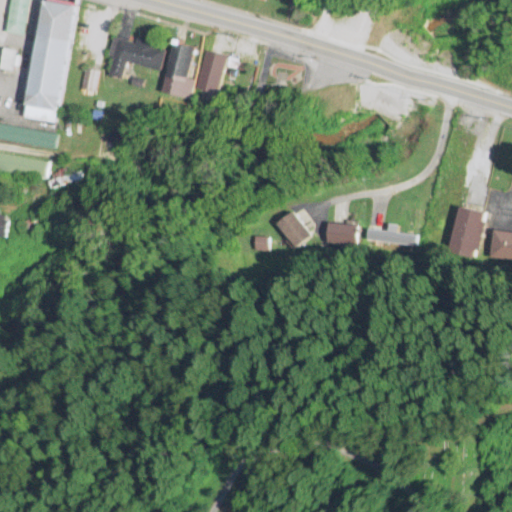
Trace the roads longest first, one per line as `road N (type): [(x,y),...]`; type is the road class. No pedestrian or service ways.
road 1 (primary): [(511,108),(155,0)]
road 2 (residential): [(431,511),(352,456),(303,446),(262,457),(213,511)]
road 3 (residential): [(331,202),(420,177),(440,144),(450,90)]
